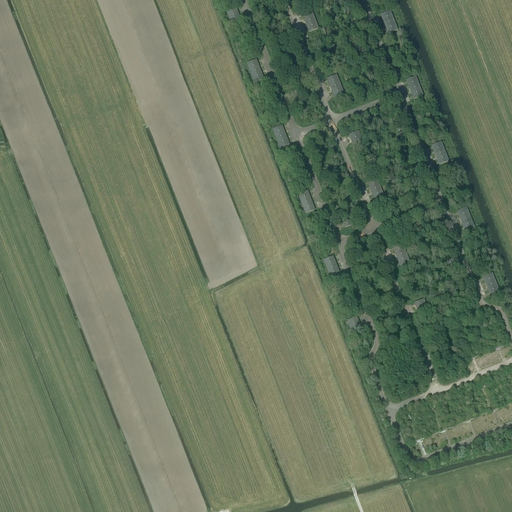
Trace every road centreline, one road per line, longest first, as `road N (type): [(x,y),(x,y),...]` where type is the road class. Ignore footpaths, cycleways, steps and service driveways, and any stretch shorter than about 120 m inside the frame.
road 1 (unknown): [(337,240),(373,331),(371,365),(388,410)]
road 2 (unknown): [(373,228),(435,391)]
road 3 (unknown): [(388,410),(412,462),(511,423)]
road 4 (unknown): [(442,203),(482,305),(497,308),(511,340)]
road 5 (unknown): [(243,0),(295,132)]
road 6 (unknown): [(284,0),(331,119)]
